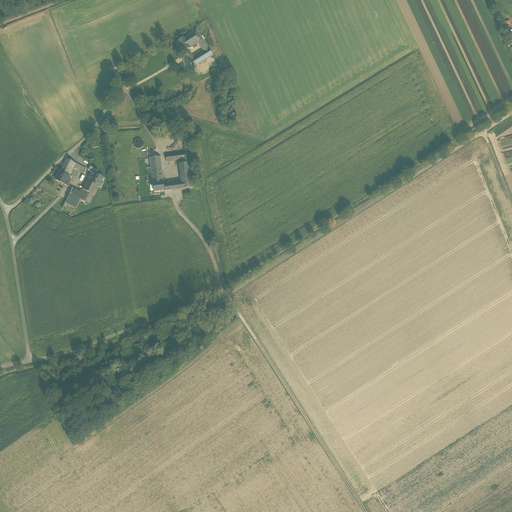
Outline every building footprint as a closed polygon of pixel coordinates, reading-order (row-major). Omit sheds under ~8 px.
[(197,30),(184,38),(190,48),(193,47),(193,48),(194,47),(194,46),(198,43),(200,42),(202,42),(204,41),(197,30)] [(184,38),(178,41),(185,52),(185,51),(188,50),(190,48),(184,38)] [(204,41),(202,42),(200,42),(198,43),(203,52),(209,48),(204,41)] [(193,58),(190,60),(195,67),(213,55),(209,48),(203,52),(193,58)] [(113,82),(109,91),(108,92),(109,93),(110,91),(111,92),(115,84),(117,85),(118,83),(112,80),(111,81),(113,82)] [(187,153),(165,156),(166,161),(179,159),(180,164),(188,163),(187,153)] [(160,157),(150,158),(152,179),(163,178),(160,157)] [(66,159),(60,171),(69,176),(73,168),(75,163),(66,159)] [(87,169),(75,163),(73,168),(84,174),(87,169)] [(180,164),(179,164),(181,183),(182,189),(192,188),(188,163),(180,164)] [(69,176),(60,171),(55,180),(65,185),(68,179),(69,176)] [(103,178),(92,172),(87,182),(98,187),(103,178)] [(163,178),(152,179),(154,193),(164,191),(164,186),(163,178)] [(98,187),(87,182),(83,190),(84,191),(89,193),(93,195),(94,196),(98,187)] [(80,192),(72,189),(70,194),(77,198),(80,192)] [(88,197),(80,192),(77,198),(80,200),(85,202),(88,197)] [(88,197),(85,202),(89,204),(93,195),(89,193),(88,197)] [(77,198),(70,194),(68,197),(79,203),(80,200),(77,198)] [(79,203),(68,197),(62,209),(73,214),(79,203)]
